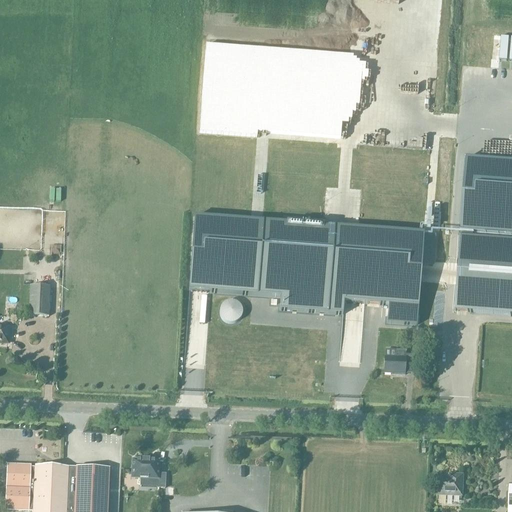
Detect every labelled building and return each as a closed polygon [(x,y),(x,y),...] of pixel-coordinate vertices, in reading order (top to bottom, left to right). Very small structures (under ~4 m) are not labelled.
[(509,37),(501,37),(500,60),(508,61),(509,37)] [(466,158),(461,237),(473,238),(473,233),(511,235),(511,161),(505,161),(466,158)] [(0,208),(0,243),(38,244),(38,239),(35,239),(35,236),(33,235),(33,228),(28,228),(28,242),(11,242),(11,231),(14,231),(15,208),(0,208)] [(194,218),(189,291),(210,293),(281,298),(280,311),(343,316),(343,303),(364,305),(388,306),(387,324),(417,326),(421,266),(433,266),(435,235),(328,228),(251,222),(194,218)] [(511,315),(511,240),(473,238),(461,237),(455,311),(511,315)] [(51,245),(51,256),(59,257),(60,245),(51,245)] [(11,259),(6,258),(5,267),(20,268),(21,254),(12,254),(11,259)] [(30,286),(28,316),(48,317),(50,287),(30,286)] [(396,360),(385,359),(384,374),(395,375),(395,377),(405,377),(405,370),(414,370),(415,357),(406,356),(406,352),(397,351),(396,360)] [(159,474),(160,461),(133,460),(132,479),(158,480),(158,488),(166,488),(166,474),(159,474)] [(7,465),(4,511),(108,511),(110,470),(69,468),(35,466),(35,469),(31,468),(31,466),(7,465)] [(437,496),(461,496),(462,476),(452,476),(452,479),(438,479),(437,496)]
